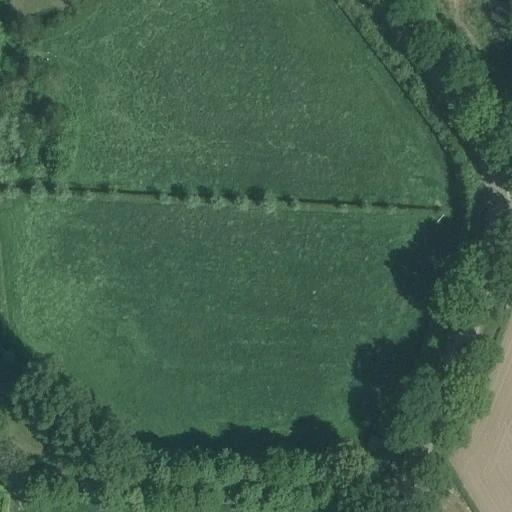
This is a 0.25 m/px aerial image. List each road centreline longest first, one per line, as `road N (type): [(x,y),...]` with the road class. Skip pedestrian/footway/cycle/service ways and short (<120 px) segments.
road 1 (unclassified): [(497,188),(489,275),(389,511)]
road 2 (unclassified): [(497,188),(473,122),(375,0)]
